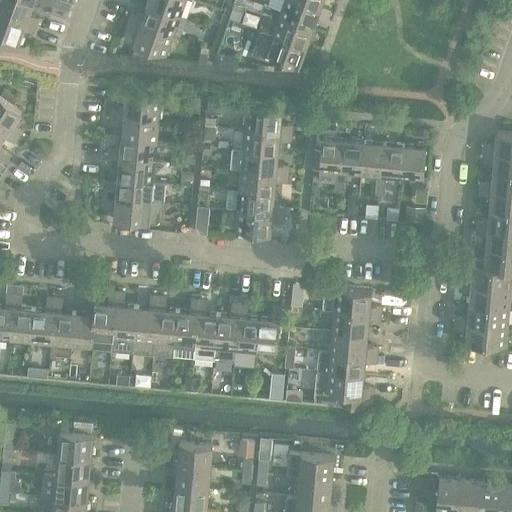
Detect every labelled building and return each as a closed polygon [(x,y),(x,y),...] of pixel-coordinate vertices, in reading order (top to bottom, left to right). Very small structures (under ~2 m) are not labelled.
[(0,0),(0,12),(37,25),(40,18),(29,14),(33,3),(25,0),(0,0)] [(148,0),(147,4),(182,17),(187,0),(148,0)] [(235,0),(236,0),(235,1),(247,5),(246,7),(260,12),(268,16),(270,11),(272,7),(269,6),(263,4),(252,0),(235,0)] [(279,15),(313,27),(320,8),(298,0),(283,0),(280,10),(279,15)] [(298,0),(320,8),(323,0),(298,0)] [(130,20),(175,36),(182,17),(147,4),(143,16),(132,12),(130,20)] [(277,19),(272,34),(306,46),(313,27),(279,15),(280,10),(272,7),(270,11),(268,16),(277,19)] [(0,35),(19,42),(23,30),(34,34),(37,25),(14,17),(0,12),(0,35)] [(167,57),(175,36),(130,20),(127,28),(137,31),(133,44),(167,57)] [(306,46),(272,34),(261,31),(256,46),(259,47),(256,55),(268,60),(269,56),(299,67),(306,46)] [(215,56),(214,65),(238,68),(239,68),(240,55),(217,52),(216,52),(215,56)] [(0,122),(19,135),(24,129),(14,122),(22,111),(0,95),(0,122)] [(113,107),(113,116),(161,120),(163,99),(126,95),(125,109),(113,107)] [(192,98),(190,112),(200,113),(201,99),(192,98)] [(246,107),(244,128),(245,129),(292,133),(292,124),(281,123),(282,110),(246,107)] [(123,125),(122,137),(159,141),(161,120),(113,116),(112,124),(123,125)] [(0,142),(4,136),(14,143),(19,135),(0,122),(0,142)] [(205,125),(204,138),(216,139),(217,127),(205,125)] [(188,128),(187,141),(197,142),(199,129),(188,128)] [(242,147),(242,149),(244,149),(279,152),(280,140),(291,141),(292,133),(245,129),(244,128),(244,131),(233,131),(232,146),(242,147)] [(485,144),(484,152),(511,153),(511,131),(497,131),(496,145),(485,144)] [(323,135),(319,172),(319,181),(335,182),(335,181),(336,173),(342,174),(345,137),(323,135)] [(110,148),(109,157),(157,161),(159,141),(122,137),(121,150),(110,148)] [(335,181),(346,183),(347,174),(362,176),(365,139),(345,137),(342,174),(336,173),(335,181)] [(365,139),(362,176),(377,177),(382,178),(385,141),(365,139)] [(382,178),(377,177),(376,185),(386,186),(387,178),(402,180),(406,143),(385,141),(382,178)] [(406,143),(402,180),(418,181),(417,189),(427,190),(428,177),(424,177),(427,145),(406,143)] [(231,168),(240,168),(240,169),(242,169),(288,173),(289,165),(277,164),(279,152),(244,149),(242,149),(233,148),(231,168)] [(187,152),(186,164),(196,165),(197,153),(187,152)] [(495,160),(494,171),(511,172),(511,153),(484,152),(484,159),(495,160)] [(120,166),(118,178),(155,181),(157,161),(109,157),(108,165),(120,166)] [(0,162),(0,172),(3,174),(8,166),(1,161),(0,162)] [(240,169),(238,189),(275,193),(276,181),(287,182),(288,173),(242,169),(240,169)] [(482,182),(481,189),(511,191),(511,172),(494,171),(493,183),(482,182)] [(182,172),(181,184),(194,185),(195,173),(182,172)] [(105,197),(164,202),(166,182),(155,181),(118,178),(117,191),(106,190),(105,197)] [(335,182),(335,191),(345,192),(346,183),(335,181),(335,182)] [(385,195),(386,186),(376,185),(375,195),(385,195)] [(238,189),(237,210),(284,214),(285,206),(274,205),(275,193),(238,189)] [(491,197),(490,210),(511,210),(511,191),(481,189),(480,196),(491,197)] [(164,207),(164,202),(105,197),(104,206),(116,207),(115,220),(156,224),(160,221),(161,207),(164,207)] [(348,203),(347,214),(358,215),(358,204),(348,203)] [(407,205),(405,219),(425,221),(425,219),(426,207),(407,205)] [(284,222),(284,214),(237,210),(235,231),(271,234),(272,221),(284,222)] [(478,220),(477,227),(511,229),(511,210),(490,210),(489,221),(478,220)] [(208,226),(196,225),(201,233),(208,234),(208,226)] [(488,237),(487,248),(511,249),(511,229),(477,227),(477,236),(488,237)] [(474,259),(474,266),(511,270),(511,249),(487,248),(486,260),(474,259)] [(461,277),(461,285),(511,288),(511,270),(474,266),(473,278),(461,277)] [(7,283),(7,292),(15,293),(16,283),(7,283)] [(16,283),(15,293),(23,294),(24,284),(16,283)] [(322,309),(333,310),(381,314),(382,306),(371,305),(372,291),(336,288),(337,285),(324,284),(322,309)] [(471,293),(470,304),(510,307),(511,290),(511,288),(461,285),(460,292),(471,293)] [(291,300),(290,305),(303,306),(305,288),(292,287),(291,300)] [(94,337),(93,349),(111,350),(112,339),(117,291),(109,290),(108,302),(97,301),(94,337)] [(118,291),(112,339),(111,350),(133,352),(138,305),(125,303),(126,292),(118,291)] [(0,340),(11,341),(15,293),(7,292),(5,304),(0,303),(0,340)] [(11,341),(31,343),(34,307),(22,306),(23,294),(15,293),(11,341)] [(138,305),(133,352),(154,354),(159,295),(151,294),(150,306),(138,305)] [(159,295),(154,354),(174,356),(178,308),(166,307),(167,296),(159,295)] [(34,307),(31,343),(51,345),(56,297),(47,296),(46,308),(34,307)] [(56,297),(51,345),(50,354),(71,356),(72,347),(75,311),(62,309),(63,298),(56,297)] [(178,308),(174,356),(195,358),(200,299),(191,298),(190,309),(178,308)] [(200,299),(195,358),(215,360),(216,349),(219,312),(207,311),(208,299),(200,299)] [(72,339),(72,347),(92,349),(93,349),(94,337),(97,301),(96,301),(88,300),(87,312),(75,311),(72,339)] [(219,312),(216,349),(236,350),(241,302),(232,302),(231,313),(219,312)] [(241,302),(236,350),(235,363),(255,365),(256,352),(257,352),(260,316),(248,315),(249,303),(241,302)] [(458,315),(457,323),(509,327),(510,307),(470,304),(469,316),(458,315)] [(260,316),(257,352),(278,354),(282,306),(273,305),(271,317),(260,316)] [(290,316),(289,326),(298,327),(299,317),(300,307),(291,306),(290,316)] [(333,310),(331,330),(333,330),(368,333),(369,321),(380,322),(381,314),(333,310)] [(507,347),(509,327),(457,323),(457,331),(468,332),(467,344),(507,347)] [(331,330),(329,350),(378,355),(378,354),(378,346),(367,345),(368,333),(333,330),(331,330)] [(320,349),(318,370),(364,374),(365,362),(377,363),(377,362),(378,355),(329,350),(320,349)] [(378,355),(377,362),(387,363),(388,355),(378,354),(378,355)] [(315,400),(334,402),(334,405),(373,408),(375,387),(363,386),(364,374),(318,370),(315,400)] [(186,377),(185,391),(192,391),(198,392),(199,378),(186,377)] [(59,430),(57,453),(58,453),(92,456),(94,434),(59,430)] [(6,435),(5,448),(14,449),(15,436),(6,435)] [(241,438),(240,455),(254,456),(256,439),(241,438)] [(180,441),(178,464),(212,467),(214,445),(180,441)] [(12,462),(14,449),(5,448),(3,461),(12,462)] [(288,475),(299,475),(332,478),(334,456),(301,453),(290,451),(288,475)] [(57,453),(55,475),(90,478),(92,456),(58,453),(57,453)] [(244,458),(242,470),(244,470),(252,471),(254,458),(244,458)] [(260,459),(259,471),(268,473),(269,460),(260,459)] [(178,464),(176,485),(210,489),(212,467),(178,464)] [(251,484),(252,471),(244,470),(242,470),(241,483),(251,484)] [(266,485),(268,473),(259,471),(258,484),(266,485)] [(43,474),(41,495),(53,496),(88,499),(89,478),(43,474)] [(299,475),(297,497),(298,497),(330,500),(332,478),(299,475)] [(436,510),(459,511),(462,479),(439,476),(436,510)] [(419,477),(417,492),(434,494),(435,478),(419,477)] [(1,479),(0,488),(0,491),(9,492),(11,480),(1,479)] [(462,479),(459,511),(461,511),(481,511),(484,481),(462,479)] [(484,481),(481,511),(502,511),(505,483),(484,481)] [(511,511),(511,483),(505,483),(502,511),(511,511)] [(176,485),(174,507),(208,510),(210,489),(176,485)] [(0,504),(8,505),(9,492),(0,491),(0,504)] [(240,500),(238,511),(248,511),(250,492),(239,491),(238,500),(240,500)] [(41,495),(39,511),(86,511),(88,499),(53,496),(41,495)] [(297,497),(295,511),(329,511),(330,500),(298,497),(297,497)] [(255,502),(253,511),(264,511),(265,503),(255,502)]
